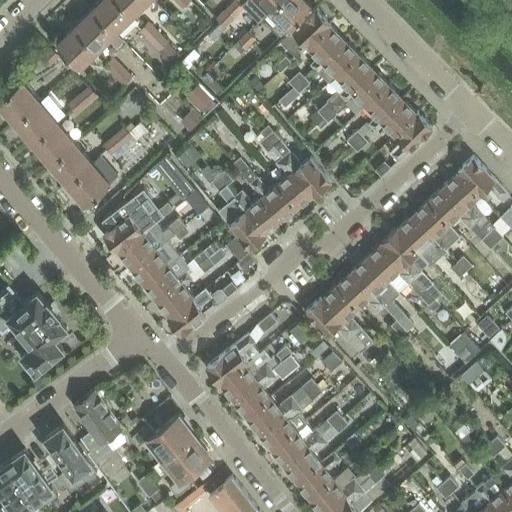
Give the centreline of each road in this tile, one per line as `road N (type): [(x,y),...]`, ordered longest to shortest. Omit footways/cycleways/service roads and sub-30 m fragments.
road 1 (residential): [(165,361),(311,241),(335,237),(471,111)]
road 2 (residential): [(137,341),(0,175)]
road 3 (residential): [(288,511),(165,361)]
road 4 (residential): [(0,441),(137,341)]
road 5 (residential): [(471,111),(362,0)]
